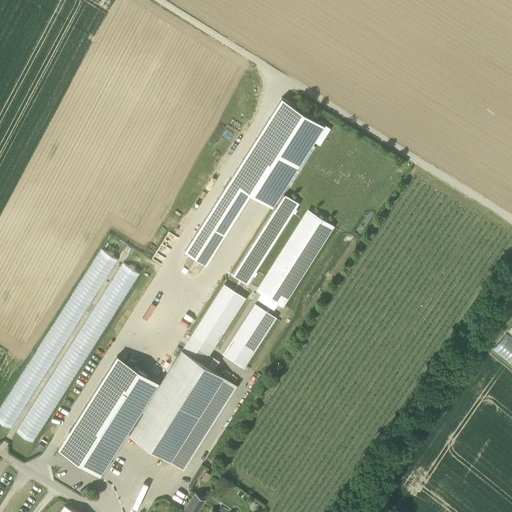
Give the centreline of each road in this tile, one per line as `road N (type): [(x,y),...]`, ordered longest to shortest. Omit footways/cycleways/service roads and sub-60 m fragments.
road 1 (track): [(511,222),(154,0)]
road 2 (track): [(373,485),(511,278)]
